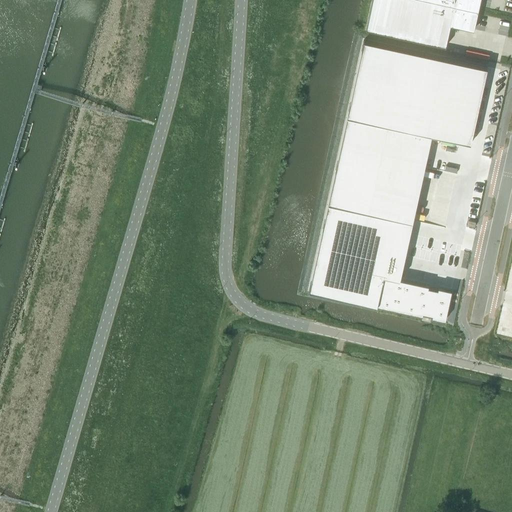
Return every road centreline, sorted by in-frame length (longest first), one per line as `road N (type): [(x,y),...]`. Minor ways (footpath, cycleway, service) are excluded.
road 1 (tertiary): [(53,511),(173,88),(189,0)]
road 2 (unclassified): [(244,0),(225,261),(236,299)]
road 3 (unclassified): [(511,375),(264,315),(236,299)]
road 4 (unclassified): [(511,163),(476,321)]
